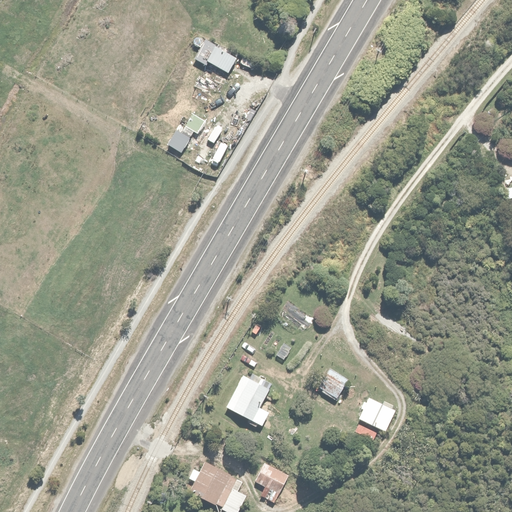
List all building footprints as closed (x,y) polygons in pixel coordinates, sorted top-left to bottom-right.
[(232,47),(211,35),(202,51),(223,62),(232,47)] [(241,93),(201,72),(188,97),(227,118),(241,93)] [(188,137),(173,128),(165,144),(180,152),(188,137)] [(302,275),(296,283),(305,290),(311,282),(302,275)] [(312,285),(306,293),(322,305),(328,297),(312,285)] [(259,340),(250,335),(244,346),(253,351),(259,340)] [(292,348),(284,342),(274,355),(282,361),(292,348)] [(342,368),(324,360),(315,378),(333,386),(342,368)] [(272,382),(242,369),(227,401),(256,415),(272,382)] [(386,399),(362,389),(353,408),(378,418),(386,399)] [(285,466),(260,455),(249,481),(265,488),(269,480),(278,484),(285,466)] [(234,470),(205,458),(194,486),(222,498),(234,470)]
